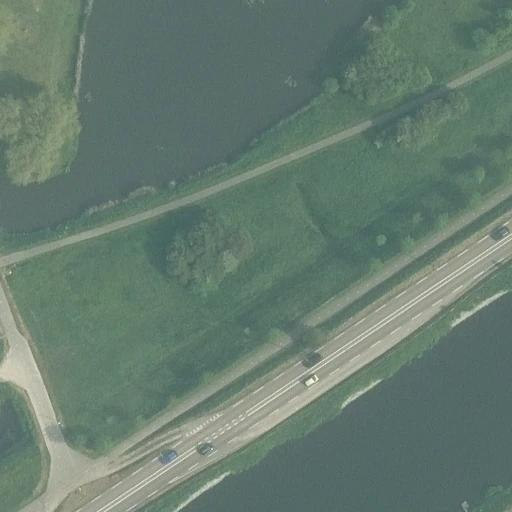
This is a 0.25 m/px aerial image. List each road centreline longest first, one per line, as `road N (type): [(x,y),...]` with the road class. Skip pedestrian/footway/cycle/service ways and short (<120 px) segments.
road 1 (secondary): [(101,511),(511,236)]
road 2 (track): [(39,511),(70,481),(234,422)]
